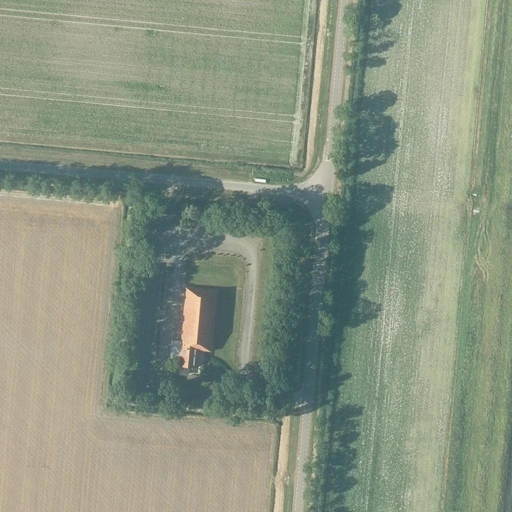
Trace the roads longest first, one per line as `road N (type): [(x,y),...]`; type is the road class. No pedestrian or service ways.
road 1 (unclassified): [(326,195),(0,167)]
road 2 (tertiary): [(297,511),(326,195)]
road 3 (tertiary): [(326,195),(344,0)]
